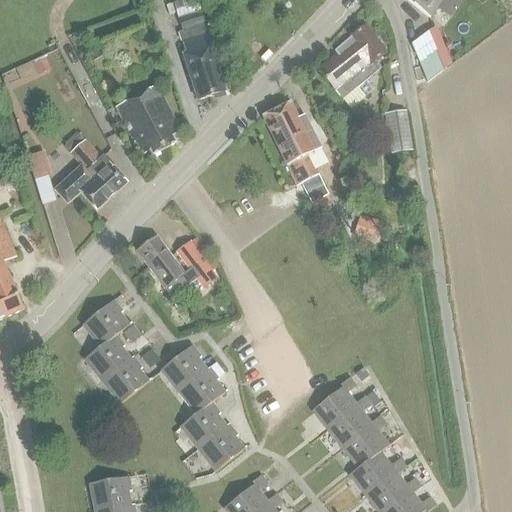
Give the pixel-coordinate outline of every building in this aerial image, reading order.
[(197,0),(183,0),(174,3),(182,31),(205,24),(197,0)] [(442,0),(405,0),(428,19),(435,11),(442,0)] [(337,57),(319,73),(351,111),(366,98),(357,89),(376,73),(370,66),(383,55),(384,51),(366,27),(350,39),(334,53),(337,57)] [(412,45),(427,82),(451,65),(435,29),(412,45)] [(197,103),(226,94),(220,73),(224,72),(213,35),(183,44),(186,56),(183,56),(197,103)] [(45,61),(33,66),(37,76),(50,71),(45,61)] [(173,138),(183,133),(156,87),(115,111),(142,157),(150,153),(153,157),(176,144),(173,138)] [(290,104),(262,118),(297,187),(301,185),(307,196),(311,205),(316,203),(321,200),(328,197),(324,188),(316,171),(308,156),(321,150),(304,116),(298,119),(290,104)] [(392,155),(412,152),(405,113),(385,116),(392,155)] [(83,168),(56,192),(68,205),(81,194),(97,212),(128,184),(105,159),(103,161),(85,143),(71,156),(83,168)] [(27,158),(34,182),(48,178),(41,154),(27,158)] [(374,183),(373,202),(391,203),(392,184),(374,183)] [(360,217),(352,238),(375,246),(383,225),(360,217)] [(0,321),(24,311),(3,265),(16,259),(0,222),(0,321)] [(184,276),(182,273),(157,239),(137,253),(165,290),(184,276)] [(184,276),(165,290),(172,300),(198,281),(199,283),(204,290),(217,280),(212,273),(190,244),(177,254),(191,271),(184,276)] [(82,327),(100,349),(100,350),(116,337),(116,338),(132,325),(114,302),(82,327)] [(100,349),(84,362),(102,384),(133,359),(116,338),(116,337),(100,350),(100,349)] [(192,347),(161,373),(178,395),(210,370),(192,347)] [(152,352),(141,360),(150,371),(160,363),(152,352)] [(133,359),(102,384),(120,407),(151,382),(133,359)] [(210,370),(218,380),(224,376),(216,366),(210,370)] [(178,395),(195,417),(196,417),(212,405),(228,393),(210,370),(178,395)] [(354,377),(360,384),(368,378),(363,370),(354,377)] [(342,389),(312,413),(327,432),(357,408),(355,406),(347,395),(355,388),(349,380),(340,387),(342,389)] [(364,399),(370,407),(372,410),(380,403),(372,393),(364,399)] [(357,408),(327,432),(342,452),(373,428),(371,425),(362,414),(370,407),(364,399),(355,406),(357,408)] [(195,417),(180,429),(197,451),(229,426),(212,405),(196,417),(195,417)] [(373,428),(342,452),(357,471),(358,471),(379,454),(380,454),(388,448),(377,433),(386,426),(379,418),(371,425),(373,428)] [(229,426),(197,451),(215,474),(247,449),(229,426)] [(357,471),(349,478),(365,498),(395,474),(397,476),(406,469),(399,461),(391,468),(380,454),(379,454),(358,471),(357,471)] [(395,474),(365,498),(376,511),(385,511),(410,493),(412,495),(421,489),(414,480),(406,487),(397,476),(395,474)] [(254,487),(224,511),(261,511),(269,506),(267,503),(258,492),(267,485),(261,477),(252,484),(254,487)] [(129,479),(89,486),(94,511),(107,511),(134,507),(129,479)] [(410,493),(385,511),(430,511),(436,507),(430,500),(421,506),(412,495),(410,493)] [(269,506),(261,511),(274,511),(282,505),(276,497),(267,503),(269,506)]
